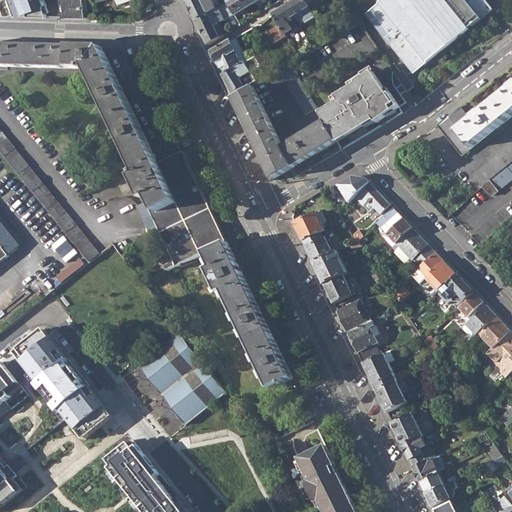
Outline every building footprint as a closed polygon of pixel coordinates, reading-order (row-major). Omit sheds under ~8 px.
[(27,15),(46,16),(45,12),(48,11),(44,0),(0,0),(0,14),(6,14),(16,10),(17,13),(25,10),(27,15)] [(59,0),(62,16),(85,17),(82,0),(59,0)] [(187,0),(198,21),(217,10),(212,0),(187,0)] [(233,0),(229,3),(236,15),(260,0),(233,0)] [(296,0),(285,7),(292,18),(299,14),(310,8),(305,0),(296,0)] [(382,0),(365,14),(414,74),(459,39),(470,30),(494,11),(485,0),(382,0)] [(198,21),(210,45),(225,35),(221,25),(237,16),(236,15),(229,3),(217,10),(198,21)] [(280,26),(285,34),(292,30),(293,32),(298,29),(295,23),(291,25),(289,23),(288,23),(286,19),(288,17),(283,8),(273,14),(280,26)] [(299,14),(304,21),(314,15),(310,8),(299,14)] [(268,33),(274,44),(286,37),(285,34),(280,26),(268,33)] [(235,37),(230,41),(242,64),(247,61),(235,37)] [(224,75),(242,64),(230,41),(213,51),(224,75)] [(135,177),(155,218),(160,229),(176,262),(167,266),(169,271),(206,253),(206,252),(227,241),(183,152),(159,163),(102,47),(0,44),(0,66),(81,69),(82,66),(86,66),(138,173),(136,174),(137,176),(135,177)] [(224,75),(233,94),(245,87),(240,77),(253,70),(252,67),(257,64),(253,57),(247,61),(242,64),(224,75)] [(279,71),(305,115),(317,108),(291,64),(279,71)] [(392,67),(409,91),(415,87),(404,72),(402,73),(396,64),(392,67)] [(262,75),(265,80),(273,75),(271,70),(262,75)] [(358,83),(336,96),(340,101),(320,113),(326,122),(336,138),(344,133),(346,136),(375,118),(395,106),(388,95),(373,71),(357,81),(358,83)] [(462,156),(511,116),(511,81),(509,84),(511,87),(511,89),(482,113),(478,108),(472,113),(474,115),(470,118),(469,116),(461,106),(438,125),(462,156)] [(235,98),(274,180),(338,141),(336,138),(326,122),(283,148),(255,86),(235,98)] [(378,123),(401,107),(391,93),(388,95),(395,106),(375,118),(378,123)] [(0,148),(90,261),(93,259),(101,252),(0,126),(0,148)] [(511,144),(473,176),(482,187),(511,162),(511,144)] [(511,162),(482,187),(493,196),(499,192),(499,191),(511,180),(511,162)] [(340,186),(353,200),(357,197),(371,184),(369,181),(352,178),(340,186)] [(369,202),(381,215),(392,205),(371,184),(357,197),(364,206),(369,202)] [(413,228),(393,208),(383,218),(377,223),(382,228),(388,235),(396,244),(413,228)] [(295,224),(303,241),(322,233),(324,231),(321,226),(324,224),(326,221),(322,215),(319,214),(317,216),(316,214),(295,224)] [(152,233),(160,229),(155,218),(147,222),(152,233)] [(368,240),(382,228),(377,223),(364,236),(368,240)] [(413,228),(396,244),(414,262),(417,258),(419,260),(432,248),(413,228)] [(351,233),(358,241),(363,236),(359,230),(357,232),(355,229),(351,233)] [(322,233),(303,241),(315,264),(334,255),(330,246),(335,244),(336,240),(333,234),(330,232),(323,236),(322,233)] [(392,247),(396,244),(388,235),(384,238),(392,247)] [(361,246),(368,240),(364,236),(363,236),(358,241),(359,243),(361,246)] [(206,252),(206,253),(214,267),(210,269),(222,294),(226,292),(273,388),(283,383),(284,386),(287,385),(285,382),(294,378),(227,241),(206,252)] [(346,249),(349,254),(362,247),(361,246),(359,243),(346,249)] [(0,262),(8,255),(0,245),(0,262)] [(315,264),(325,285),(344,276),(348,274),(337,253),(334,255),(315,264)] [(437,253),(420,269),(428,277),(441,291),(458,275),(437,253)] [(360,261),(363,266),(365,266),(372,262),(369,258),(360,261)] [(365,266),(378,286),(385,282),(372,262),(365,266)] [(420,285),(426,280),(428,277),(420,269),(412,277),(420,285)] [(475,293),(458,275),(441,291),(446,296),(443,299),(449,305),(451,302),(459,302),(462,305),(475,293)] [(325,285),(335,305),(353,296),(353,295),(354,294),(352,290),(350,291),(344,276),(325,285)] [(426,280),(439,293),(441,291),(428,277),(426,280)] [(101,312),(108,326),(152,304),(144,290),(101,312)] [(393,294),(400,304),(405,299),(399,290),(393,294)] [(459,309),(467,318),(483,303),(475,293),(462,305),(459,309)] [(338,312),(348,332),(373,320),(372,318),(366,321),(363,315),(366,313),(360,301),(338,312)] [(467,326),(475,336),(496,315),(487,307),(467,326)] [(129,342),(162,325),(155,311),(121,328),(129,342)] [(421,336),(425,342),(428,338),(414,317),(410,320),(421,336)] [(371,329),(380,323),(378,318),(373,320),(348,332),(364,364),(380,356),(375,345),(378,344),(371,329)] [(481,355),(485,359),(489,355),(511,332),(499,319),(480,337),(490,347),(481,355)] [(117,416),(48,329),(17,353),(40,381),(36,384),(61,415),(66,410),(88,438),(117,416)] [(511,332),(489,355),(500,368),(500,372),(507,378),(511,372),(511,332)] [(179,333),(138,369),(186,425),(227,392),(179,333)] [(423,349),(428,346),(425,342),(421,336),(417,339),(423,349)] [(428,346),(431,351),(437,347),(430,336),(428,338),(425,342),(428,346)] [(377,391),(397,381),(396,378),(385,354),(380,356),(364,364),(377,391)] [(31,396),(5,363),(0,366),(0,411),(8,405),(13,410),(31,396)] [(406,372),(396,378),(397,381),(403,379),(408,376),(406,372)] [(377,391),(388,414),(407,404),(404,398),(407,397),(405,394),(403,395),(398,386),(404,383),(403,379),(397,381),(377,391)] [(438,386),(442,393),(454,388),(455,387),(450,380),(438,386)] [(511,407),(500,419),(506,426),(511,421),(511,407)] [(393,424),(403,446),(422,437),(423,436),(412,414),(393,424)] [(485,432),(492,442),(498,437),(490,428),(485,432)] [(426,446),(422,437),(403,446),(414,468),(427,462),(435,458),(428,445),(426,446)] [(193,511),(135,439),(109,460),(115,466),(112,469),(146,511),(193,511)] [(358,511),(326,444),(299,457),(311,480),(307,482),(317,501),(320,500),(325,511),(358,511)] [(486,451),(494,461),(502,457),(495,446),(486,451)] [(0,509),(21,492),(4,472),(10,467),(0,454),(0,509)] [(421,482),(438,474),(439,473),(445,470),(438,456),(435,458),(427,462),(414,468),(421,482)] [(486,466),(492,474),(506,461),(502,457),(494,461),(486,466)] [(480,468),(488,478),(493,474),(492,474),(486,466),(480,468)] [(421,482),(427,495),(443,486),(438,474),(421,482)] [(434,509),(452,499),(455,489),(457,489),(453,481),(443,486),(427,495),(434,509)] [(497,511),(511,511),(511,497),(509,494),(501,501),(499,498),(491,504),(497,511)] [(435,511),(456,511),(452,503),(435,511)]
